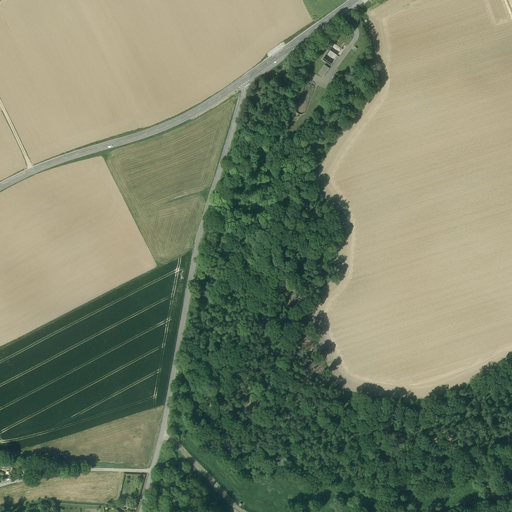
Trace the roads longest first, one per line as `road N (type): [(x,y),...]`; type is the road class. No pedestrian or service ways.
road 1 (unclassified): [(150,471),(200,231),(243,80)]
road 2 (track): [(510,456),(427,474),(378,474),(241,457),(196,422),(165,419)]
road 3 (tertiary): [(0,187),(168,125),(243,80)]
road 4 (track): [(197,245),(0,346)]
road 5 (unclassified): [(0,484),(91,470),(150,471)]
road 6 (tertiary): [(243,80),(354,0)]
